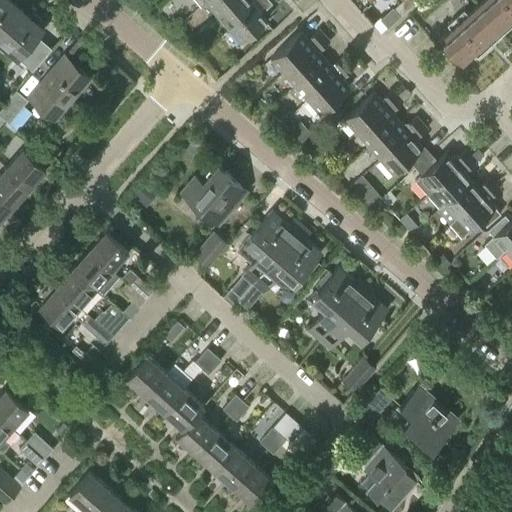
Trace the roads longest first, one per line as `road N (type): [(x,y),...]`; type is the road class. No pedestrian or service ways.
road 1 (residential): [(298,481),(348,420),(85,187)]
road 2 (residential): [(511,347),(183,79)]
road 3 (residential): [(498,112),(437,108),(334,0)]
road 4 (residential): [(85,187),(183,79)]
road 5 (residential): [(0,281),(85,187)]
road 6 (residential): [(443,511),(511,406)]
road 7 (residential): [(183,79),(88,0)]
